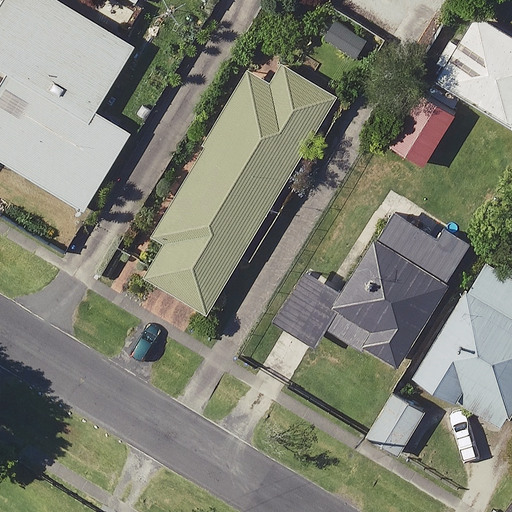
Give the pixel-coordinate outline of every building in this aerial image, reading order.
[(137,51),(51,0),(11,0),(0,19),(0,72),(10,79),(0,95),(0,162),(86,214),(133,138),(97,116),(137,51)] [(511,31),(479,11),(436,81),(511,126),(511,31)] [(345,100),(266,54),(159,238),(173,246),(153,281),(217,318),(345,100)] [(404,204),(352,296),(315,276),(287,326),(328,349),(337,333),(409,374),(480,247),(404,204)] [(511,274),(494,264),(426,381),(511,431),(511,274)] [(436,417),(393,390),(365,435),(408,462),(436,417)]
